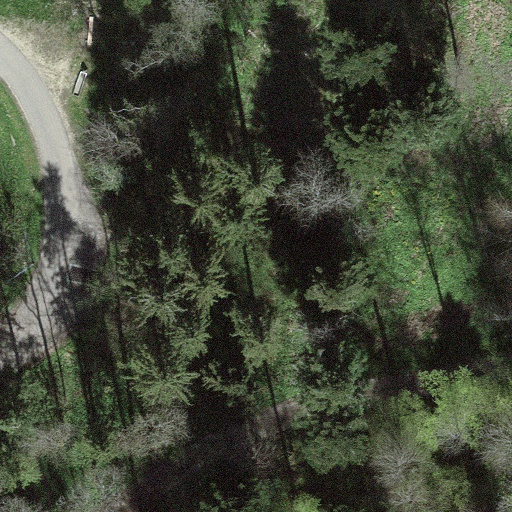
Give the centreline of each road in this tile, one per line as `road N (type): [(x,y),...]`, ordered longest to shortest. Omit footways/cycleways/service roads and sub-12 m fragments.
road 1 (track): [(511,363),(348,389),(271,413),(202,448),(120,511)]
road 2 (unclassified): [(0,50),(44,109),(67,178),(52,289),(0,360)]
